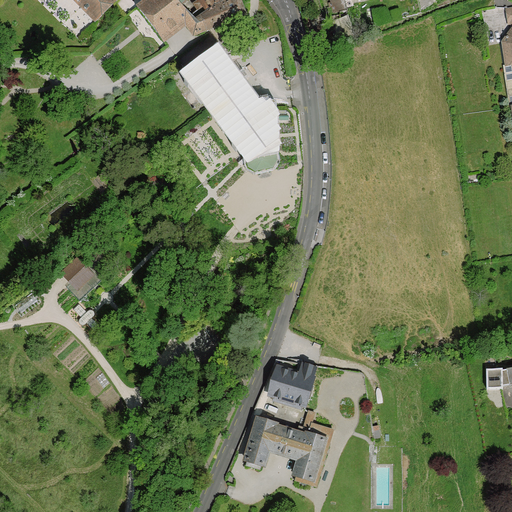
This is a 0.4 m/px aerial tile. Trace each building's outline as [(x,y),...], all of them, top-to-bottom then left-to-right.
[(73,0),(96,21),(116,0),(73,0)] [(176,33),(150,0),(146,0),(138,7),(165,43),(176,33)] [(195,21),(180,8),(172,0),(150,0),(176,33),(186,27),(195,21)] [(202,16),(195,21),(186,27),(194,37),(247,17),(241,0),(229,0),(218,6),(202,16)] [(202,16),(218,6),(213,0),(200,0),(193,5),(202,16)] [(346,11),(343,0),(330,0),(334,13),(346,11)] [(503,41),(507,67),(511,66),(511,8),(508,9),(511,29),(503,41)] [(238,85),(214,55),(187,76),(211,106),(230,92),(238,85)] [(251,118),(230,92),(211,106),(231,132),(251,118)] [(255,110),(251,118),(231,132),(248,160),(248,167),(255,174),(272,171),(278,163),(275,152),(272,107),(255,110)] [(78,260),(64,274),(76,285),(78,282),(81,285),(92,274),(78,260)] [(81,305),(75,311),(83,318),(82,320),(81,321),(81,323),(82,325),(83,326),(85,326),(87,325),(88,324),(95,331),(100,325),(94,319),(96,317),(96,315),(96,313),(95,312),(94,311),(91,311),(90,312),(89,313),(81,305)] [(302,373),(280,367),(271,397),(308,407),(319,368),(305,364),(302,373)] [(511,371),(503,374),(487,372),(486,396),(504,397),(504,393),(511,391),(511,371)] [(260,419),(247,462),(267,468),(272,453),(300,462),(295,477),(299,478),(298,481),(318,487),(335,431),(314,425),(317,414),(311,412),(306,429),(301,427),(299,432),(280,427),(280,425),(260,419)]
